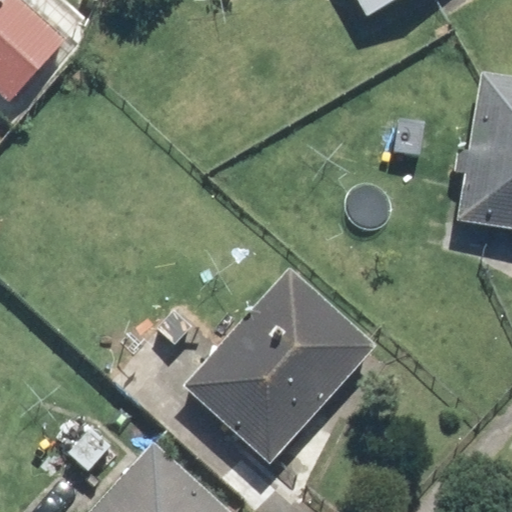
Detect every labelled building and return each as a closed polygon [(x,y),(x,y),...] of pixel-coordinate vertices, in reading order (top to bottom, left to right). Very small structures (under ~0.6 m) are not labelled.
[(12,0),(0,0),(0,100),(6,106),(62,43),(12,0)] [(348,0),(360,20),(396,0),(348,0)] [(511,83),(477,78),(454,223),(511,232),(511,83)] [(284,273),(179,390),(265,466),(370,350),(284,273)] [(219,511),(146,447),(88,511),(219,511)]
